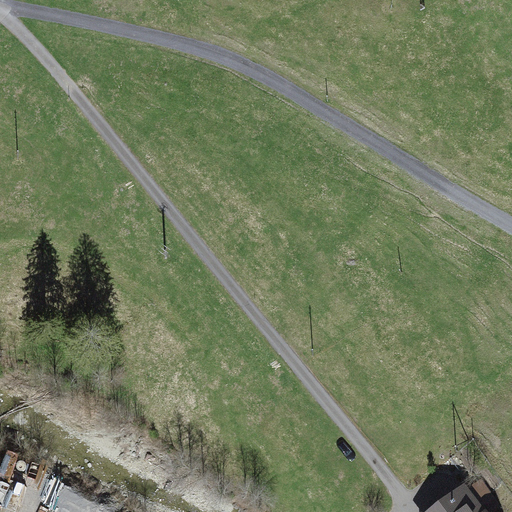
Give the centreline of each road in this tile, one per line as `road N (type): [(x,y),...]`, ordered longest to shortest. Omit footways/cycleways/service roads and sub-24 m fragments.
road 1 (residential): [(0,24),(109,136),(411,511)]
road 2 (track): [(511,223),(232,52),(0,9)]
